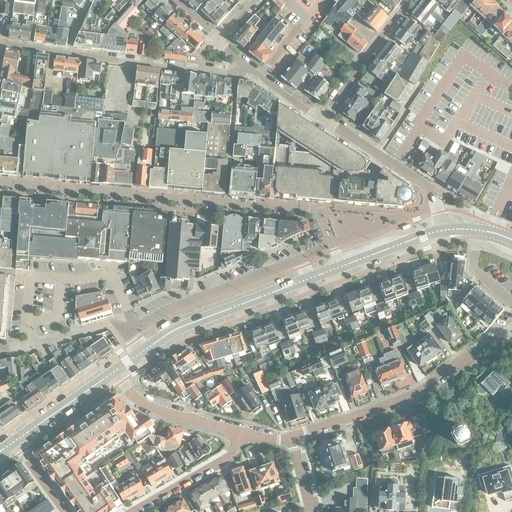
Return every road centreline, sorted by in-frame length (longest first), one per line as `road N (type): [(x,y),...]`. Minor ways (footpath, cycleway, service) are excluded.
road 1 (tertiary): [(139,352),(173,329),(442,230)]
road 2 (residential): [(244,63),(235,73),(0,36)]
road 3 (residential): [(291,436),(412,393),(469,354)]
road 4 (residential): [(442,230),(430,189),(321,117)]
road 5 (residential): [(412,0),(321,117)]
road 6 (residential): [(115,371),(142,402),(239,432)]
road 7 (residential): [(131,511),(229,455),(239,432)]
road 8 (residential): [(0,349),(110,323),(128,329)]
road 9 (tertiary): [(15,440),(115,371)]
